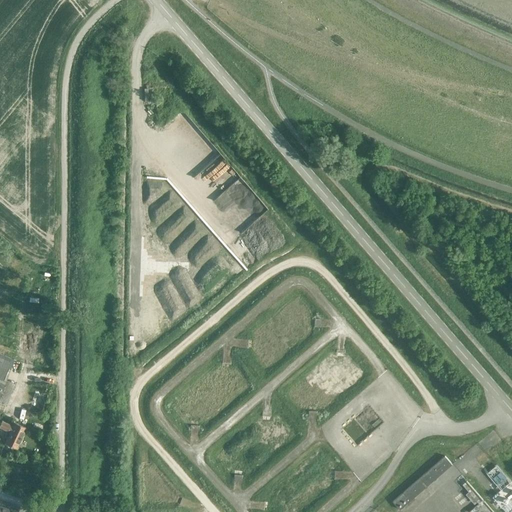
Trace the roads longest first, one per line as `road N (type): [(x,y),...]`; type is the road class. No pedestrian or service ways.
road 1 (secondary): [(511,408),(154,0)]
road 2 (unclassified): [(57,511),(67,67),(87,25),(115,0)]
